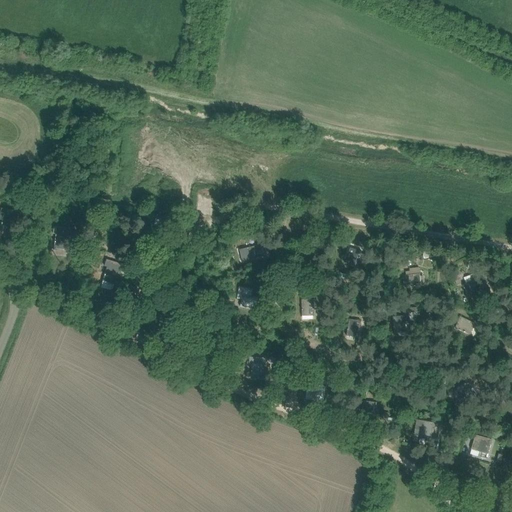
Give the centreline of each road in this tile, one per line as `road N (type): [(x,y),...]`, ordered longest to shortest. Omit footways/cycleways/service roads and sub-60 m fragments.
road 1 (track): [(511,249),(233,204),(182,232),(139,272),(107,327)]
road 2 (track): [(282,212),(278,322),(354,362),(381,360),(419,341),(435,315),(445,238)]
road 3 (track): [(510,249),(495,393),(511,400)]
